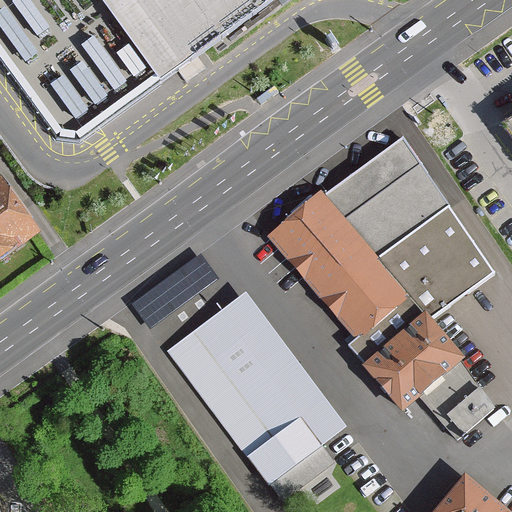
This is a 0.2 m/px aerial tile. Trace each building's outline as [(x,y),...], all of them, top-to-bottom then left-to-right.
[(100,0),(160,83),(189,62),(273,0),(100,0)] [(511,139),(511,121),(503,128),(511,139)] [(496,271),(394,138),(269,235),(349,338),(341,344),(394,413),(462,361),(431,321),(496,271)] [(0,259),(37,233),(0,182),(0,259)] [(243,292),(191,331),(270,436),(246,455),(281,502),(332,464),(319,446),(344,428),(243,292)] [(499,511),(457,476),(427,511),(499,511)]
